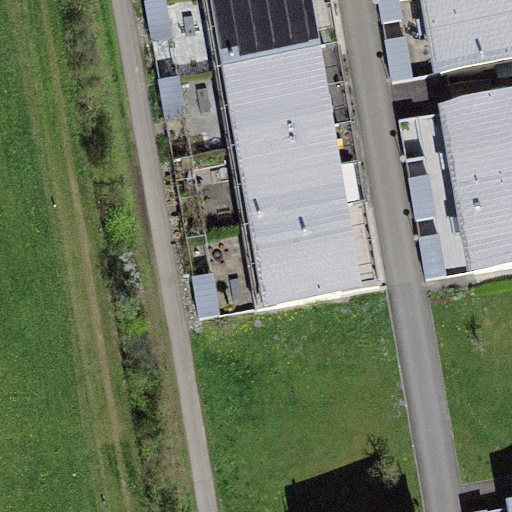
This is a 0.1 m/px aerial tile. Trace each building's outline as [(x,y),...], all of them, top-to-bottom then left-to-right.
[(150,0),(153,12),(224,0),(150,0)] [(300,0),(224,0),(153,12),(166,90),(311,66),(300,0)] [(511,0),(401,0),(407,32),(511,14),(511,0)] [(511,14),(407,32),(416,82),(511,65),(511,14)] [(311,66),(166,90),(179,168),(324,144),(311,66)] [(511,104),(422,119),(436,201),(511,188),(511,104)] [(324,144),(179,168),(192,246),(338,222),(324,144)] [(511,188),(436,201),(450,283),(511,272),(511,188)] [(338,222),(192,246),(206,324),(351,300),(338,222)] [(511,511),(511,502),(498,505),(498,511),(511,511)]
